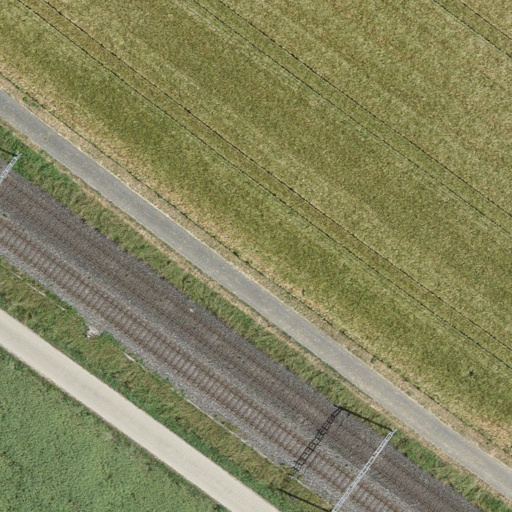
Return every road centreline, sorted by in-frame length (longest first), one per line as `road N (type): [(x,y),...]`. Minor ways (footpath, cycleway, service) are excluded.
road 1 (track): [(0,105),(511,488)]
road 2 (track): [(262,511),(0,324)]
